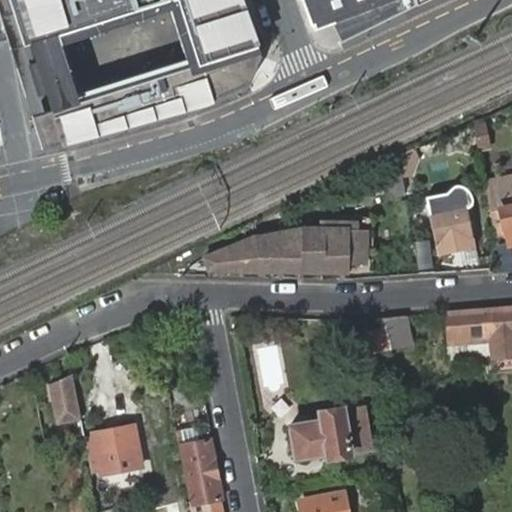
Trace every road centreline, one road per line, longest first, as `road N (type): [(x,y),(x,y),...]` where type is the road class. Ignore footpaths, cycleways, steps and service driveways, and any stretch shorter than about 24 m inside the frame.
road 1 (residential): [(0,183),(183,138),(311,87)]
road 2 (residential): [(511,288),(368,299),(210,295)]
road 3 (residential): [(210,295),(158,295),(126,305),(0,364)]
road 4 (residential): [(210,295),(247,511)]
road 5 (residential): [(311,87),(491,0)]
